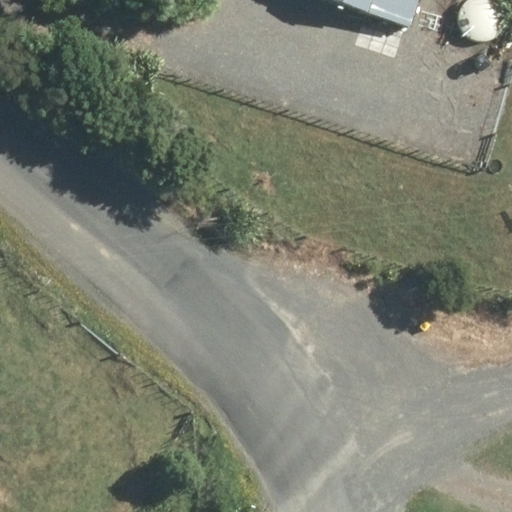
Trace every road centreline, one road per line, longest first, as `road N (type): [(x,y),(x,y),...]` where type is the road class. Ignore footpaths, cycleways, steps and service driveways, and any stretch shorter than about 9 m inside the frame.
road 1 (unclassified): [(0,223),(213,351),(277,511)]
road 2 (track): [(274,505),(511,374)]
